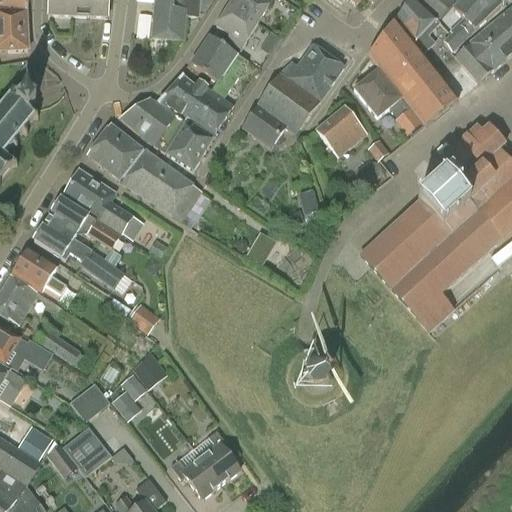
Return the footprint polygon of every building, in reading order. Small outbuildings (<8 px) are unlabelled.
[(0,0),(0,10),(26,14),(26,0),(0,0)] [(108,21),(108,0),(48,0),(47,19),(108,21)] [(205,14),(213,0),(155,0),(152,41),(183,44),(185,20),(199,21),(200,14),(205,14)] [(234,0),(229,9),(257,26),(273,0),(234,0)] [(347,0),(357,9),(364,0),(347,0)] [(434,25),(437,22),(413,0),(395,24),(413,45),(434,25)] [(450,0),(426,0),(420,6),(440,24),(457,6),(450,0)] [(474,34),(503,7),(495,0),(463,0),(453,12),(462,22),(449,35),(451,37),(442,46),(452,56),(474,34)] [(257,26),(229,9),(216,30),(230,39),(225,47),(239,56),(257,26)] [(511,11),(469,46),(470,47),(454,61),(462,69),(477,86),(478,87),(493,74),(494,74),(511,58),(511,11)] [(0,55),(28,53),(26,15),(0,14),(0,55)] [(458,103),(477,86),(462,69),(443,84),(395,24),(395,23),(367,60),(423,130),(425,132),(426,131),(458,105),(459,104),(458,103)] [(270,36),(265,44),(273,50),(278,42),(270,36)] [(211,94),(224,102),(249,66),(238,58),(210,40),(190,68),(217,86),(211,94)] [(280,78),(288,84),(319,105),(343,72),(312,50),(298,70),(292,65),(280,78)] [(393,109),(401,103),(377,73),(353,93),(377,123),(393,109)] [(296,139),(319,105),(288,84),(280,78),(256,111),(257,111),(285,131),(296,139)] [(209,99),(211,94),(202,88),(199,91),(183,80),(158,107),(186,123),(188,121),(204,96),(209,99)] [(21,94),(20,97),(18,95),(16,94),(11,95),(1,110),(0,110),(0,184),(13,168),(2,159),(34,120),(27,115),(30,111),(35,105),(28,99),(21,94)] [(233,109),(224,102),(211,94),(209,99),(204,96),(188,121),(214,137),(233,109)] [(186,123),(158,107),(157,108),(150,103),(120,123),(146,145),(166,158),(188,124),(186,123)] [(401,103),(393,109),(401,119),(408,113),(409,113),(401,103)] [(270,152),(285,131),(257,111),(242,132),(270,152)] [(337,160),(367,136),(345,111),(316,135),(337,160)] [(407,115),(394,125),(406,140),(419,130),(407,115)] [(188,124),(166,158),(192,174),(212,141),(213,139),(188,124)] [(87,158),(121,184),(142,155),(109,129),(89,155),(87,158)] [(511,170),(511,169),(498,156),(505,150),(488,131),(483,136),(482,135),(439,173),(444,179),(418,202),(420,204),(358,258),(371,272),(414,322),(427,337),(428,336),(454,313),(441,298),(502,246),(501,245),(511,235),(511,170)] [(379,166),(388,159),(377,145),(368,152),(379,166)] [(180,221),(199,194),(142,155),(121,184),(180,221)] [(141,227),(124,216),(110,207),(110,206),(116,197),(79,173),(62,201),(99,224),(121,238),(143,252),(153,235),(141,227)] [(60,202),(47,223),(62,233),(59,237),(72,245),(73,243),(80,232),(97,244),(111,253),(120,240),(61,203),(60,202)] [(62,233),(47,223),(34,244),(62,262),(65,264),(69,257),(83,266),(80,270),(115,292),(124,277),(91,254),(86,251),(73,243),(72,245),(59,237),(62,233)] [(259,237),(250,255),(268,263),(276,245),(259,237)] [(61,299),(67,289),(51,279),(56,271),(28,254),(13,278),(41,295),(45,289),(61,299)] [(0,317),(16,327),(19,329),(38,297),(7,279),(0,290),(0,317)] [(128,324),(147,338),(157,324),(159,321),(140,307),(128,324)] [(0,329),(0,364),(3,366),(11,353),(43,373),(53,357),(31,343),(29,347),(0,329)] [(80,356),(43,331),(34,344),(72,369),(80,356)] [(157,365),(151,358),(133,375),(148,394),(167,378),(157,365)] [(325,389),(330,378),(326,371),(316,367),(313,369),(308,371),(306,381),(309,389),(316,391),(321,390),(325,389)] [(0,389),(4,384),(20,394),(26,384),(0,368),(0,389)] [(133,404),(146,394),(133,378),(120,388),(133,404)] [(109,408),(94,388),(83,397),(98,417),(109,408)] [(140,414),(125,395),(112,406),(127,425),(140,414)] [(23,442),(45,457),(51,448),(29,434),(23,442)] [(215,451),(200,463),(221,490),(240,475),(223,453),(227,450),(217,436),(208,442),(215,451)] [(0,468),(28,486),(40,467),(0,442),(0,468)] [(82,462),(92,475),(111,460),(102,448),(82,462)] [(48,460),(64,482),(78,472),(62,450),(48,460)] [(124,451),(113,460),(117,465),(130,467),(134,464),(124,451)] [(185,482),(202,504),(221,490),(200,463),(185,474),(178,465),(170,471),(181,485),(185,482)] [(116,509),(117,511),(157,511),(165,506),(148,484),(135,494),(144,506),(135,511),(133,511),(126,502),(116,509)] [(0,511),(8,511),(18,501),(0,487),(0,511)]
